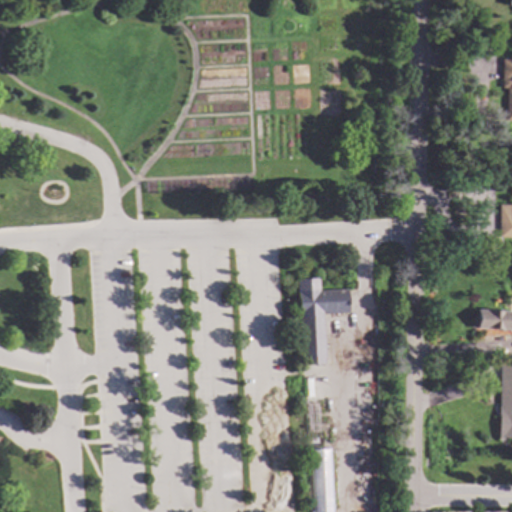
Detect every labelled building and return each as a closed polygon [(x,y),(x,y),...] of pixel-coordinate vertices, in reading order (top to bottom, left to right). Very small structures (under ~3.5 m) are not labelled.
[(511,119),(503,119),(504,87),(499,87),(499,58),(511,58),(511,119)] [(511,173),(511,236),(497,236),(497,204),(508,204),(509,173),(511,173)] [(317,290),(345,289),(346,312),(320,313),(322,363),(299,364),(297,314),(296,314),(294,279),(317,278),(317,290)] [(509,310),(509,312),(511,312),(511,328),(469,327),(469,316),(474,316),(474,309),(509,310)] [(511,363),(511,436),(501,436),(501,439),(495,439),(497,363),(511,363)]
